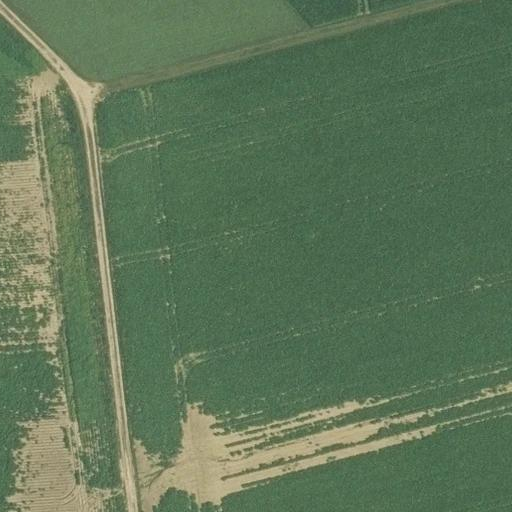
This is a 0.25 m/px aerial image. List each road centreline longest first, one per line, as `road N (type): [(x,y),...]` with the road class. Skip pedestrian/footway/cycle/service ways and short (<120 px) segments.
road 1 (track): [(139,511),(100,105),(0,8)]
road 2 (track): [(100,105),(511,3)]
